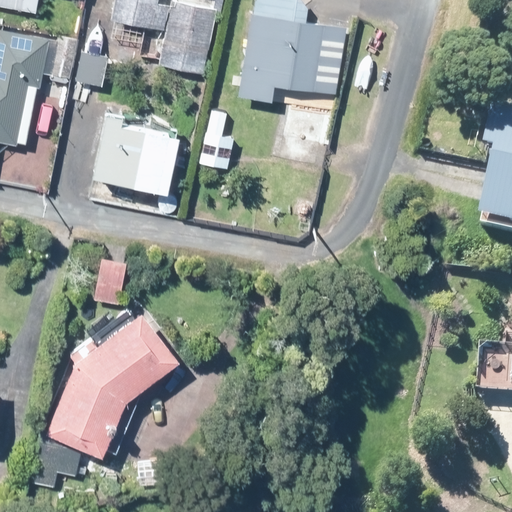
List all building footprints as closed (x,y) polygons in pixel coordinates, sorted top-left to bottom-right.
[(0,0),(0,6),(34,13),(36,0),(0,0)] [(120,0),(114,39),(167,49),(165,62),(208,69),(220,4),(197,0),(177,0),(177,1),(172,0),(120,0)] [(309,8),(301,0),(257,0),(254,14),(252,14),(239,96),(270,101),(273,83),(334,93),(344,28),(307,22),(309,8)] [(40,89),(49,40),(0,30),(0,143),(16,146),(28,86),(40,89)] [(73,73),(80,35),(61,31),(60,37),(54,69),(73,73)] [(102,82),(107,55),(82,51),(77,78),(91,80),(102,82)] [(328,108),(290,99),(282,135),(320,143),(328,108)] [(511,108),(487,103),(478,143),(488,146),(485,155),(483,155),(474,194),(470,214),(479,217),(511,223),(511,108)] [(200,164),(227,169),(234,139),(222,136),(227,113),(212,110),(200,164)] [(121,125),(122,120),(107,116),(95,175),(171,191),(182,138),(121,125)] [(117,305),(125,263),(103,259),(95,301),(117,305)] [(129,397),(182,358),(145,309),(138,314),(133,318),(99,344),(93,335),(71,351),(77,359),(61,399),(48,429),(38,426),(22,478),(51,487),(57,469),(72,474),(81,444),(105,454),(129,397)] [(511,317),(508,316),(508,322),(502,387),(511,387),(511,317)]
